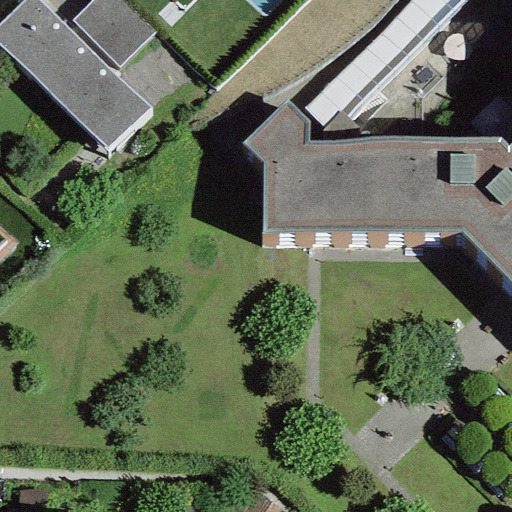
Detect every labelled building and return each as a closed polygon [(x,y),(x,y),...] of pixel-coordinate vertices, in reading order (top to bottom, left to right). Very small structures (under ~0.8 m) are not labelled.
[(149,108),(36,0),(23,0),(0,22),(0,47),(106,150),(149,108)] [(91,0),(70,22),(118,69),(155,31),(122,0),(91,0)] [(511,140),(505,147),(499,138),(306,142),(305,121),(284,102),(242,144),(263,163),(260,232),(462,230),(511,282),(511,140)] [(0,254),(13,241),(0,227),(0,254)] [(279,511),(253,491),(236,511),(279,511)] [(220,511),(195,494),(182,511),(220,511)]
